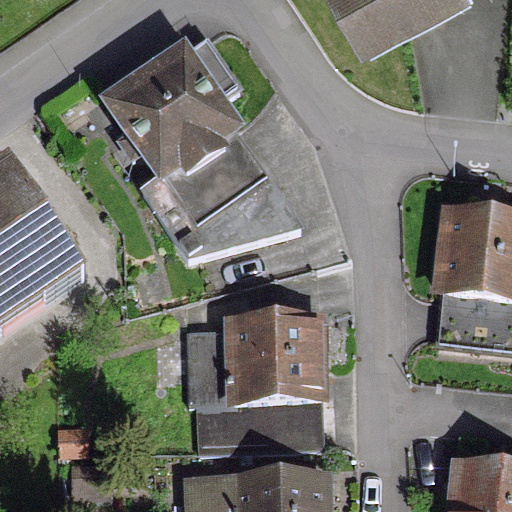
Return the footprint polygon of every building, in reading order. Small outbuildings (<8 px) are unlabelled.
[(336,0),(367,55),(465,0),(336,0)] [(235,99),(201,49),(107,113),(127,143),(117,150),(128,167),(139,160),(157,187),(138,200),(184,267),(296,238),(212,114),(235,99)] [(6,182),(0,185),(0,325),(71,278),(6,182)] [(435,300),(438,301),(433,351),(511,359),(511,227),(444,220),(435,300)] [(318,456),(318,455),(314,329),(227,332),(227,342),(182,344),(185,414),(193,413),(194,461),(318,456)] [(81,437),(55,438),(56,461),(82,461),(81,437)] [(511,511),(511,471),(464,467),(458,511),(511,511)] [(96,473),(69,473),(70,499),(96,498),(96,473)] [(193,511),(319,511),(319,486),(193,489),(193,511)]
